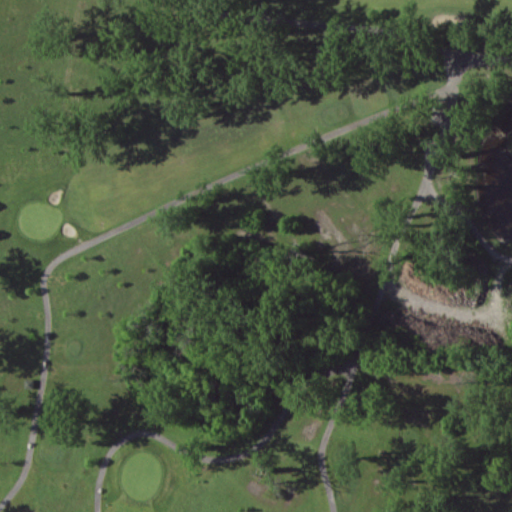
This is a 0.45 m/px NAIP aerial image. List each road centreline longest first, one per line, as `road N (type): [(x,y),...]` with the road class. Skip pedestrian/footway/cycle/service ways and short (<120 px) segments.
road 1 (track): [(454,82),(162,206),(44,272),(45,359),(29,457),(0,505),(98,484),(108,454),(136,432),(197,456),(243,454),(307,383),(355,366)]
road 2 (track): [(459,54),(442,137),(320,450),(332,511)]
road 3 (track): [(511,58),(436,49),(387,30),(223,13),(181,0)]
